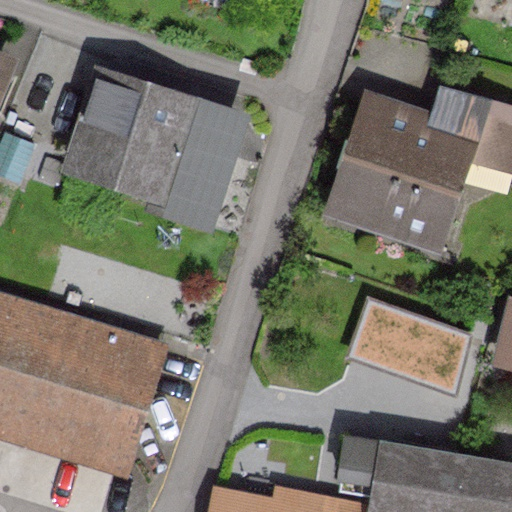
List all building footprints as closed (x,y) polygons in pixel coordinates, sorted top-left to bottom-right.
[(0,64),(0,114),(1,115),(17,77),(4,72),(6,67),(0,64)] [(102,84),(78,160),(159,185),(153,204),(203,220),(234,126),(102,84)] [(434,127),(372,106),(333,223),(443,262),(447,248),(441,246),(472,157),(511,168),(511,111),(435,90),(427,113),(438,117),(434,127)] [(0,299),(0,426),(124,465),(160,349),(0,299)] [(511,321),(502,360),(511,361),(511,321)] [(380,488),(375,511),(511,511),(511,471),(349,445),(343,482),(380,488)] [(221,493),(216,511),(355,511),(356,510),(280,495),(278,504),(221,493)]
